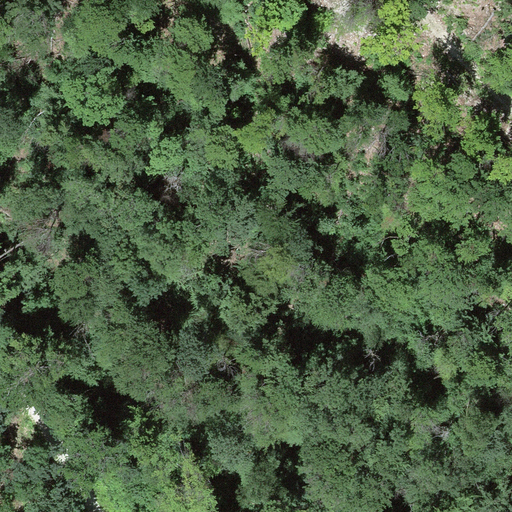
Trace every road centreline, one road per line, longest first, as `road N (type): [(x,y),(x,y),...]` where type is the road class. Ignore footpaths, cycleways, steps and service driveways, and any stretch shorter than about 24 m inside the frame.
road 1 (track): [(88,511),(0,351)]
road 2 (track): [(409,0),(511,96)]
